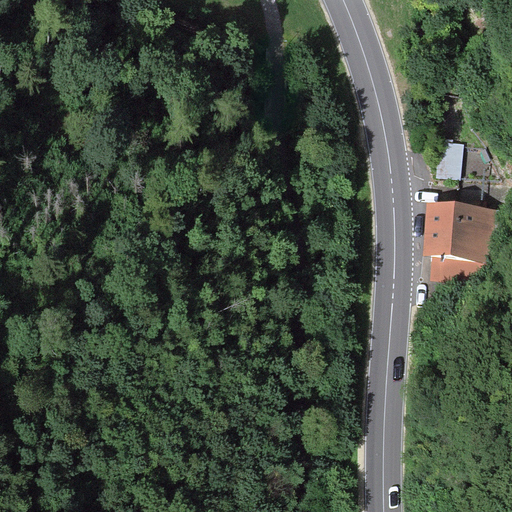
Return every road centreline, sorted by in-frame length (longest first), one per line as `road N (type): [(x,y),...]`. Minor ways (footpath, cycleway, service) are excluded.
road 1 (primary): [(344,0),(369,59),(392,180),(382,511)]
road 2 (track): [(285,511),(298,483),(296,364),(271,0)]
road 3 (track): [(278,135),(221,103),(147,83),(28,0)]
